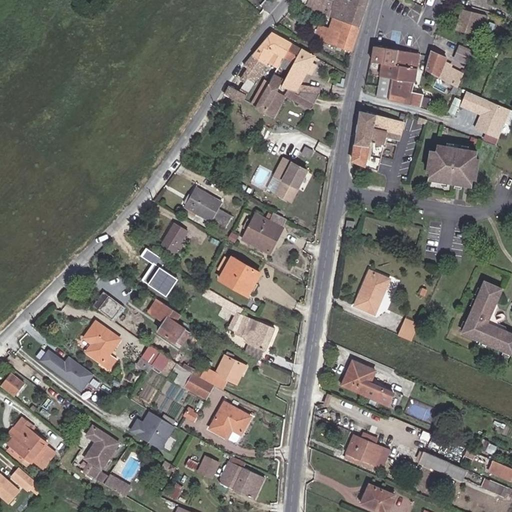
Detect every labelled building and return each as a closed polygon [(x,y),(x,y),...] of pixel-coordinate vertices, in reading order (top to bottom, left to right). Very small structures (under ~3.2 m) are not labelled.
[(332,14),(366,25),(374,0),(316,0),(313,7),(332,14)] [(488,39),(491,33),(498,17),(491,14),(471,9),(464,30),(485,36),(485,38),(488,39)] [(324,38),(358,50),(366,25),(332,14),(324,38)] [(285,60),(287,56),(295,41),(276,30),(258,51),(259,51),(271,58),(270,60),(282,66),(285,60)] [(285,60),(296,66),(306,47),(295,41),(287,56),(285,60)] [(391,63),(405,66),(408,49),(383,44),(380,60),(391,63)] [(466,87),(481,54),(482,51),(468,45),(464,57),(472,61),(469,71),(460,68),(455,65),(457,58),(441,50),(434,72),(457,83),(466,87)] [(312,70),(318,73),(323,63),(317,61),(320,55),(306,47),(296,66),(288,82),(295,85),(293,88),(305,95),(307,90),(303,89),(307,81),(312,70)] [(402,79),(421,84),(426,66),(414,63),(417,51),(408,49),(405,66),(402,79)] [(253,74),(260,78),(270,60),(271,58),(259,51),(250,63),(256,66),(252,74),(253,74)] [(414,63),(426,66),(429,54),(417,51),(414,63)] [(460,68),(469,71),(472,61),(464,57),(460,68)] [(387,76),(402,79),(405,66),(391,63),(387,76)] [(272,85),(280,89),(288,74),(284,71),(286,67),(282,66),(274,81),(272,85)] [(246,87),(252,90),(260,78),(253,74),(246,87)] [(398,100),(402,79),(387,76),(383,96),(398,100)] [(430,96),(418,94),(421,84),(402,79),(398,100),(427,105),(430,96)] [(230,93),(246,102),(252,90),(246,87),(236,81),(230,93)] [(310,91),(323,94),(325,82),(307,81),(303,89),(307,90),(308,87),(311,88),(310,91)] [(255,102),(261,106),(272,85),(266,82),(255,102)] [(261,106),(273,112),(284,91),(280,89),(272,85),(261,106)] [(302,99),(316,107),(323,94),(310,91),(307,90),(305,95),(293,88),(291,91),(303,97),(302,99)] [(273,112),(279,116),(290,93),(284,90),(284,91),(273,112)] [(511,107),(476,92),(470,106),(490,114),(493,115),(491,119),(489,118),(484,128),(505,137),(511,121),(511,107)] [(427,105),(442,109),(444,100),(430,96),(427,105)] [(391,136),(412,141),(416,124),(367,112),(358,162),(383,171),(391,136)] [(479,179),(484,179),(487,159),(483,158),(484,150),(446,144),(445,152),(439,151),(436,172),(439,172),(437,181),(478,188),(479,179)] [(290,180),(283,193),(298,201),(313,170),(290,158),(281,176),(290,180)] [(229,212),(223,208),(226,202),(200,187),(196,195),(191,204),(189,207),(222,225),(229,212)] [(187,202),(191,204),(196,195),(192,193),(187,202)] [(279,244),(276,241),(280,233),(284,235),(288,226),(262,212),(250,237),(275,251),(279,244)] [(167,247),(179,254),(193,229),(181,222),(167,247)] [(346,229),(352,232),(355,224),(349,222),(346,229)] [(226,276),(255,292),(266,270),(237,255),(226,276)] [(358,305),(378,314),(392,279),(373,271),(358,305)] [(252,312),(254,306),(206,280),(201,290),(210,295),(212,292),(223,298),(218,307),(232,315),(230,319),(238,322),(236,327),(244,331),(252,312)] [(491,321),(495,320),(499,311),(496,305),(502,302),(508,289),(491,281),(469,332),(511,351),(511,332),(508,334),(506,329),(497,325),(493,326),(491,321)] [(108,308),(117,314),(124,303),(115,297),(108,308)] [(195,330),(173,315),(177,309),(162,300),(155,310),(170,320),(164,329),(186,343),(195,330)] [(502,317),(501,315),(504,307),(502,302),(496,305),(499,311),(495,320),(491,321),(493,326),(497,325),(506,329),(508,334),(511,332),(511,327),(511,326),(505,324),(502,317)] [(270,346),(272,346),(281,321),(260,313),(259,314),(252,312),(244,331),(248,333),(246,337),(250,339),(270,346)] [(124,339),(100,321),(88,337),(96,343),(90,351),(106,363),(106,364),(110,367),(118,357),(113,354),(124,339)] [(407,337),(419,342),(425,329),(412,324),(407,337)] [(172,356),(177,347),(162,337),(156,346),(172,356)] [(261,357),(266,359),(270,346),(250,339),(246,349),(261,357)] [(68,358),(51,346),(44,356),(83,386),(96,370),(72,352),(68,358)] [(170,373),(177,360),(172,356),(156,346),(151,354),(154,356),(151,361),(170,373)] [(239,381),(243,383),(248,374),(253,376),(257,368),(244,361),(246,357),(240,354),(228,375),(222,371),(225,364),(217,360),(213,367),(206,377),(220,384),(233,391),(239,381)] [(207,363),(213,367),(217,360),(211,356),(207,363)] [(377,381),(382,369),(360,360),(350,386),(396,405),(402,391),(377,381)] [(19,392),(28,381),(14,370),(5,382),(19,392)] [(206,377),(201,374),(194,386),(213,397),(220,384),(206,377)] [(243,383),(247,386),(253,376),(248,374),(243,383)] [(257,415),(231,400),(217,426),(234,435),(238,426),(248,431),(257,415)] [(178,422),(155,409),(148,420),(148,423),(147,425),(139,420),(134,427),(164,446),(178,422)] [(199,423),(204,416),(196,411),(192,418),(199,423)] [(59,449),(52,443),(53,440),(39,429),(31,423),(34,419),(28,415),(21,425),(26,429),(21,435),(16,442),(20,445),(38,460),(43,454),(50,460),(59,449)] [(39,429),(41,425),(34,419),(31,423),(39,429)] [(92,452),(107,462),(121,440),(96,423),(90,432),(100,439),(92,452)] [(16,431),(21,435),(26,429),(21,425),(16,431)] [(83,440),(87,434),(81,429),(77,435),(83,440)] [(383,445),(385,439),(372,433),(370,439),(383,445)] [(373,461),(382,465),(389,448),(383,445),(370,439),(362,436),(352,458),(372,466),(373,461)] [(35,464),(38,460),(20,445),(16,450),(35,464)] [(489,460),(491,455),(471,447),(467,456),(476,460),(477,455),(489,460)] [(382,465),(389,468),(396,451),(389,448),(382,465)] [(59,467),(64,460),(67,456),(59,449),(50,460),(59,467)] [(450,473),(454,462),(427,450),(422,461),(450,473)] [(204,468),(215,474),(223,459),(211,453),(204,468)] [(259,497),(269,477),(235,458),(224,479),(259,497)] [(494,468),(511,476),(511,463),(498,458),(494,468)] [(104,467),(93,459),(88,467),(99,475),(104,467)] [(175,470),(178,465),(172,461),(168,467),(174,471),(175,470)] [(372,466),(380,469),(382,465),(373,461),(372,466)] [(466,479),(470,468),(463,465),(454,462),(450,473),(466,479)] [(39,496),(47,486),(24,466),(16,475),(39,496)] [(108,481),(114,472),(104,467),(99,475),(108,481)] [(15,503),(25,491),(0,470),(0,492),(3,489),(8,493),(6,496),(15,503)] [(120,477),(114,472),(108,481),(114,485),(120,477)] [(134,486),(120,477),(114,485),(129,495),(134,486)] [(490,488),(499,492),(503,482),(493,478),(490,488)] [(499,492),(509,495),(511,487),(511,485),(503,482),(499,492)] [(372,503),(392,511),(399,493),(380,485),(372,503)]
